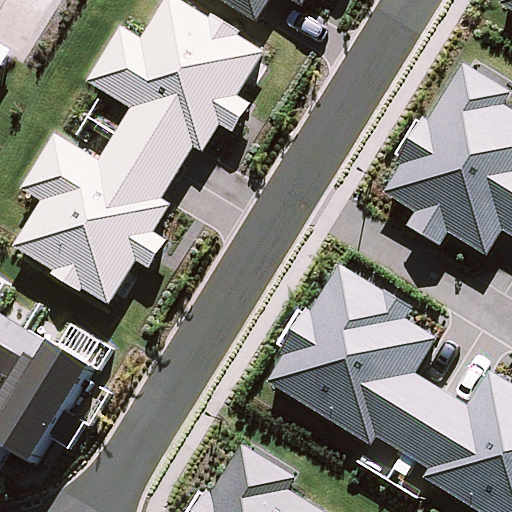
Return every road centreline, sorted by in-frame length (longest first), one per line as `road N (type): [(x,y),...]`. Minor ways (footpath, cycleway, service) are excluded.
road 1 (residential): [(284,186),(94,511)]
road 2 (residential): [(284,186),(511,325)]
road 3 (residential): [(399,0),(284,186)]
